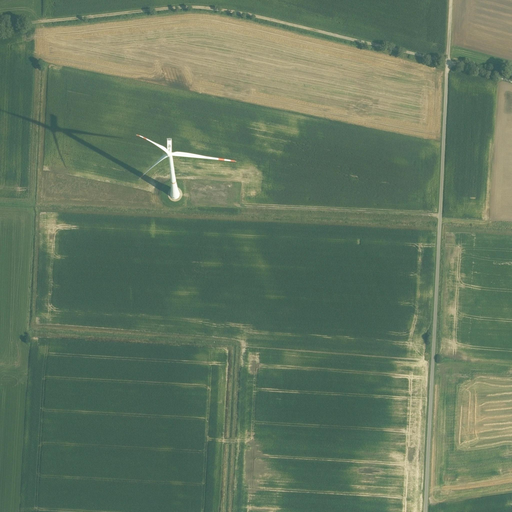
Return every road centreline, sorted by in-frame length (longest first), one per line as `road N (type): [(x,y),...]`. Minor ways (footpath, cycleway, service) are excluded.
road 1 (track): [(0,28),(186,7),(448,63)]
road 2 (unclassified): [(426,511),(448,63)]
road 3 (track): [(441,216),(191,205)]
